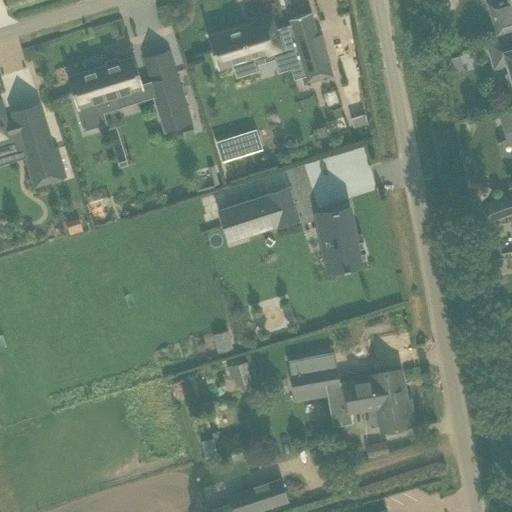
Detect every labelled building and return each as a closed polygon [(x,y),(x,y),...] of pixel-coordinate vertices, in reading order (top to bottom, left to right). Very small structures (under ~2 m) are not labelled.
[(511,0),(497,0),(487,3),(496,34),(506,31),(511,28),(511,0)] [(253,23),(208,37),(218,69),(231,65),(233,64),(237,76),(257,69),(254,58),(292,46),(301,77),(304,85),(333,76),(318,30),(316,31),(310,12),(289,19),(291,24),(275,29),(270,15),(252,20),(253,23)] [(510,93),(511,93),(511,92),(511,48),(510,49),(506,36),(485,43),(492,64),(505,60),(509,73),(504,74),(510,93)] [(451,59),(455,71),(463,69),(460,56),(451,59)] [(133,57),(67,77),(77,108),(76,109),(82,130),(104,124),(100,112),(120,106),(117,97),(143,89),(133,57)] [(149,81),(164,131),(191,123),(176,73),(149,81)] [(0,139),(10,136),(0,102),(0,139)] [(511,110),(499,115),(504,132),(511,130),(511,131),(511,110)] [(34,187),(65,177),(56,147),(52,148),(45,124),(17,133),(34,187)] [(230,141),(216,145),(222,162),(235,158),(230,141)] [(478,181),(470,196),(482,205),(491,189),(478,181)] [(274,227),(299,220),(298,217),(299,216),(299,215),(296,216),(293,206),(295,205),(295,204),(294,205),(293,202),(294,202),(294,201),(292,201),(288,191),(291,191),(290,190),(289,190),(289,187),(264,195),(264,196),(218,211),(223,226),(242,220),(247,235),(274,226),(274,227)] [(511,194),(477,208),(483,223),(511,212),(511,194)] [(321,226),(317,227),(321,248),(325,247),(330,272),(335,271),(335,275),(352,271),(351,268),(365,265),(364,259),(366,259),(366,258),(365,258),(364,254),(365,254),(365,252),(363,253),(362,248),(364,247),(364,246),(363,246),(362,242),(363,242),(363,241),(361,241),(359,234),(353,235),(348,207),(319,213),(321,226)] [(77,218),(66,222),(70,235),(81,231),(77,218)] [(228,334),(214,338),(218,353),(232,350),(228,334)] [(328,354),(302,358),(305,374),(331,370),(328,354)] [(246,362),(230,366),(235,386),(252,382),(246,362)] [(308,390),(328,387),(339,385),(336,369),(331,370),(305,374),(308,390)] [(350,411),(366,408),(405,401),(400,370),(370,375),(371,380),(352,383),(339,385),(328,387),(335,426),(352,423),(350,411)] [(394,431),(393,428),(413,425),(409,400),(405,401),(366,408),(369,427),(377,426),(378,433),(394,431)] [(387,442),(366,445),(368,458),(389,455),(387,442)] [(230,497),(229,498),(231,504),(233,511),(249,511),(287,500),(280,480),(256,488),(258,495),(235,502),(233,498),(231,498),(230,497)]
